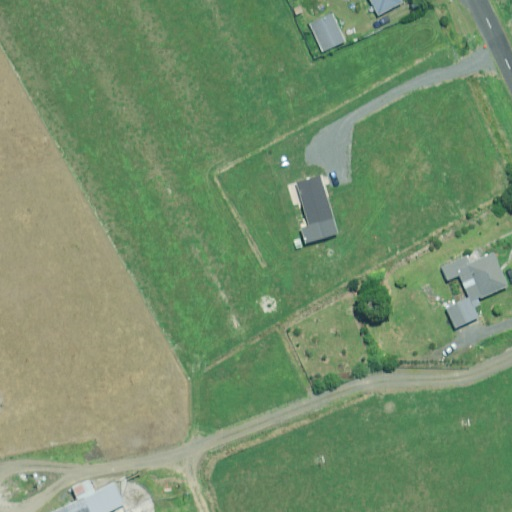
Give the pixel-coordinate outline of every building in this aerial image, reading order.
[(367,0),(377,16),(401,3),(398,0),(367,0)] [(343,42),(330,15),(309,25),(322,52),(343,42)] [(505,286),(490,254),(464,266),(460,258),(440,268),(446,281),(458,276),(470,303),(505,286)] [(476,318),(467,298),(445,308),(454,328),(476,318)] [(107,511),(122,505),(112,484),(55,511),(107,511)]
